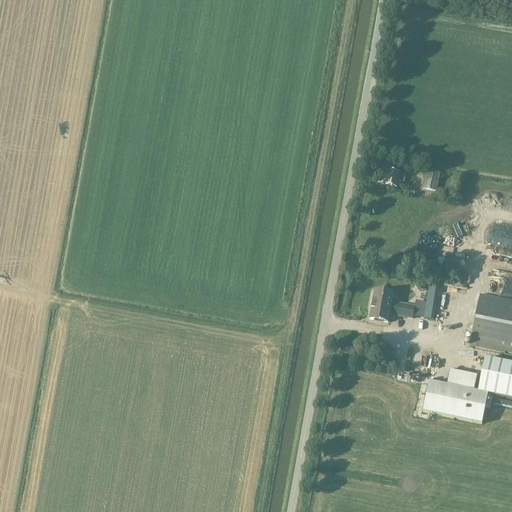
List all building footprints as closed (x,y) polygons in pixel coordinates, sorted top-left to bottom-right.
[(440,173),(433,172),(427,171),(423,190),(436,193),(440,173)] [(405,175),(399,175),(387,172),(384,186),(397,189),(398,182),(403,183),(405,175)] [(499,235),(492,232),(480,263),(487,266),(499,235)] [(426,303),(423,319),(433,320),(438,283),(429,282),(426,303)] [(374,292),(369,320),(388,323),(389,315),(391,303),(393,295),(374,292)] [(511,354),(511,301),(479,295),(469,346),(504,354),(504,352),(511,354)] [(457,315),(458,298),(444,297),(443,314),(457,315)] [(398,304),(396,316),(412,319),(414,307),(398,304)] [(477,393),(428,383),(422,412),(482,424),(488,395),(511,399),(511,364),(484,359),(477,393)]
